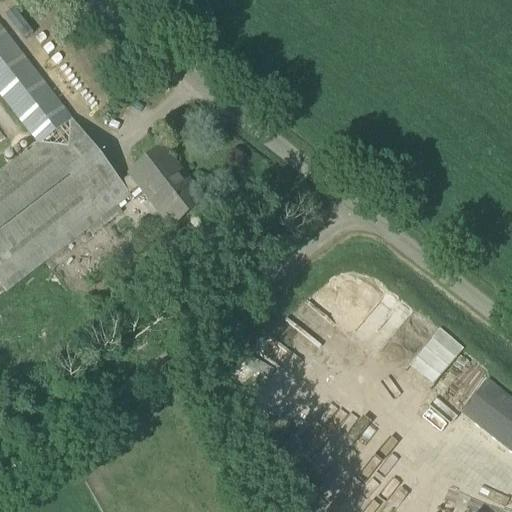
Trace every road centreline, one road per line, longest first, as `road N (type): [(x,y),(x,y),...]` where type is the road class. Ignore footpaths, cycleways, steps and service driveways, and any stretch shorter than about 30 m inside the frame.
road 1 (unclassified): [(0,495),(362,212)]
road 2 (unclassified): [(362,212),(90,0)]
road 3 (unclassified): [(511,328),(362,212)]
